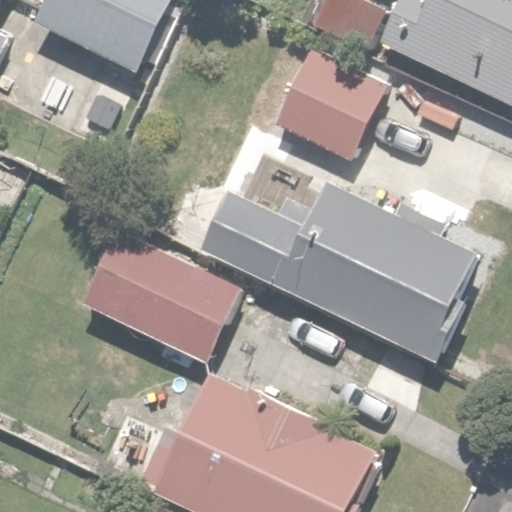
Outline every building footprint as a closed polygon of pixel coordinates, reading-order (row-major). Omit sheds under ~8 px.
[(0,0),(0,68),(16,38),(0,29),(0,24),(12,0),(0,0)] [(54,0),(46,19),(147,69),(181,0),(54,0)] [(384,58),(392,40),(511,97),(511,0),(403,0),(399,9),(379,0),(330,0),(318,26),(384,58)] [(400,83),(320,44),(284,118),(364,156),(400,83)] [(242,186),(214,244),(444,358),(496,253),(343,178),(331,200),(308,189),(296,213),(242,186)] [(127,225),(91,298),(219,360),(254,287),(127,225)] [(149,481),(167,490),(155,511),(208,511),(209,511),(211,511),(367,511),(398,453),(229,367),(199,425),(181,416),(149,481)]
